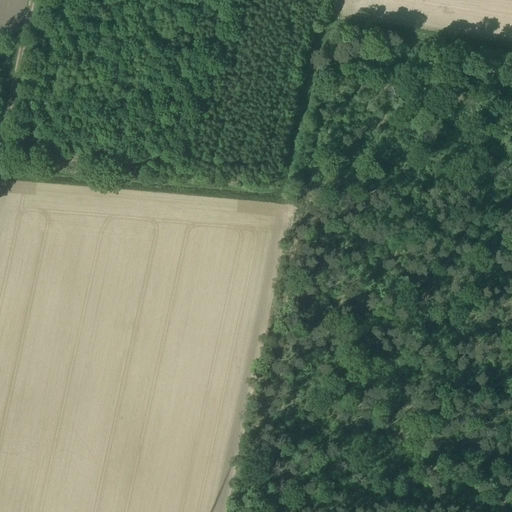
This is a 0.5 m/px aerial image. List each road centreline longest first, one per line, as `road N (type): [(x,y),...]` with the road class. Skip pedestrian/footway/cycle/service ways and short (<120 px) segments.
road 1 (track): [(343,57),(511,84)]
road 2 (track): [(0,147),(29,0)]
